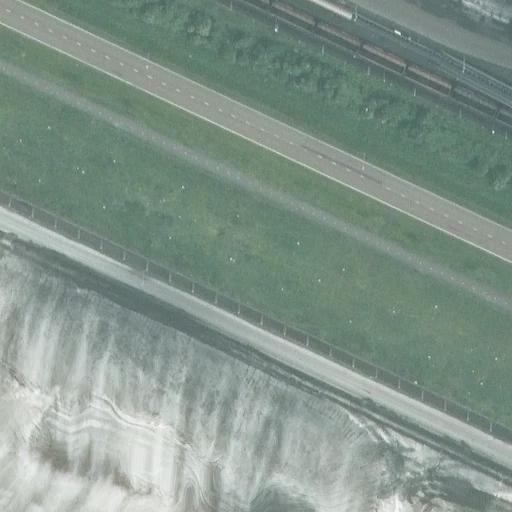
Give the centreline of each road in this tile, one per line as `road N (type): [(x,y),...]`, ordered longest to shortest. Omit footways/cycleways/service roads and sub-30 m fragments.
road 1 (unclassified): [(511,251),(0,14)]
road 2 (track): [(511,63),(352,0)]
